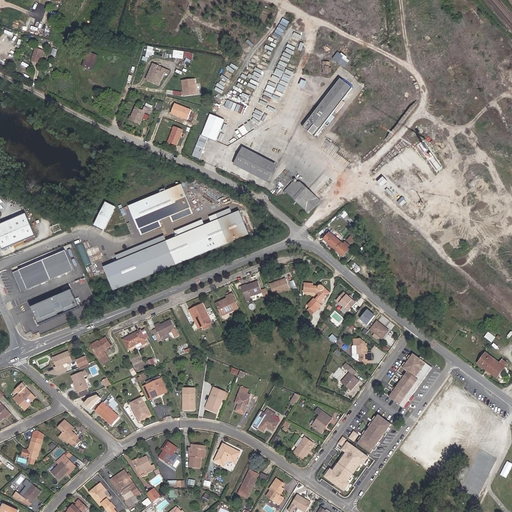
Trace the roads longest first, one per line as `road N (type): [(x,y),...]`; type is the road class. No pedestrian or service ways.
road 1 (track): [(0,72),(243,186),(301,242)]
road 2 (tertiary): [(415,329),(301,242),(174,291)]
road 3 (tertiary): [(311,227),(353,182),(383,126),(394,85),(398,0)]
road 4 (residential): [(309,478),(223,427),(186,425),(121,451)]
road 5 (residential): [(454,359),(346,507)]
road 6 (residential): [(309,478),(415,329)]
road 7 (tertiary): [(174,291),(14,358)]
road 8 (residential): [(179,300),(291,259)]
